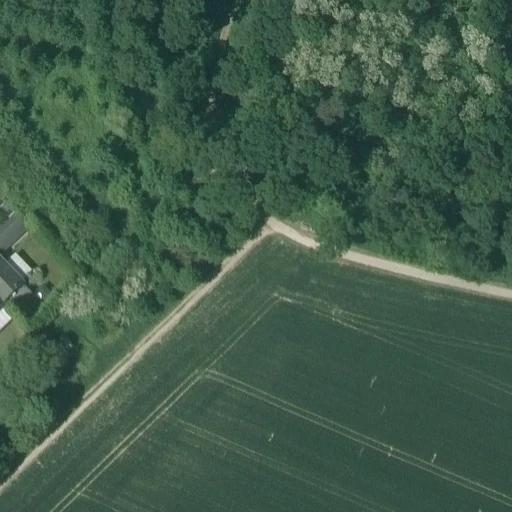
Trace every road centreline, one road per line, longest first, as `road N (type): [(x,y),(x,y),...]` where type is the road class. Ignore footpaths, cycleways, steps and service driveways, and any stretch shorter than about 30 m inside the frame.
road 1 (track): [(135,0),(169,128),(267,228),(315,251),(511,298)]
road 2 (track): [(0,484),(267,228)]
road 3 (track): [(276,0),(254,29),(223,179)]
